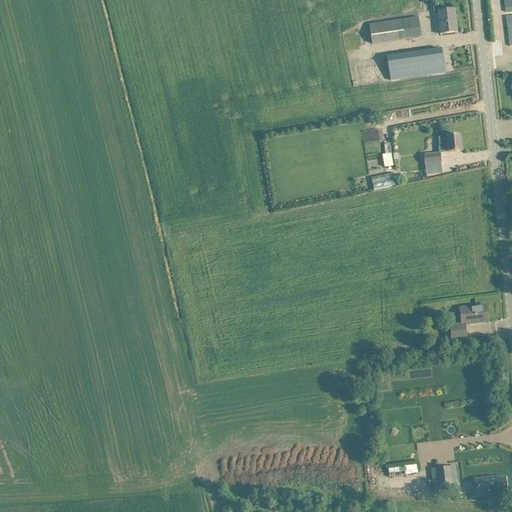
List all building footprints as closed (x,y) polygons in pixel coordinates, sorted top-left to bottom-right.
[(437,11),(440,34),(457,32),(454,9),(437,11)] [(418,17),(370,25),(372,44),(421,36),(418,17)] [(441,49),(431,50),(388,58),(392,82),(445,73),(441,49)] [(458,136),(438,137),(440,153),(460,151),(458,136)] [(384,167),(393,166),(391,153),(382,155),(384,167)] [(439,154),(423,155),(425,175),(441,174),(439,154)] [(476,306),(460,308),(461,322),(470,322),(470,324),(478,323),(487,322),(489,320),(489,316),(487,315),(486,305),(476,306)] [(461,324),(449,325),(450,341),(451,341),(467,340),(466,324),(465,324),(461,324)] [(435,493),(452,491),(449,467),(436,469),(436,470),(432,470),(435,493)] [(505,478),(490,480),(490,478),(474,480),(476,494),(506,490),(505,478)]
